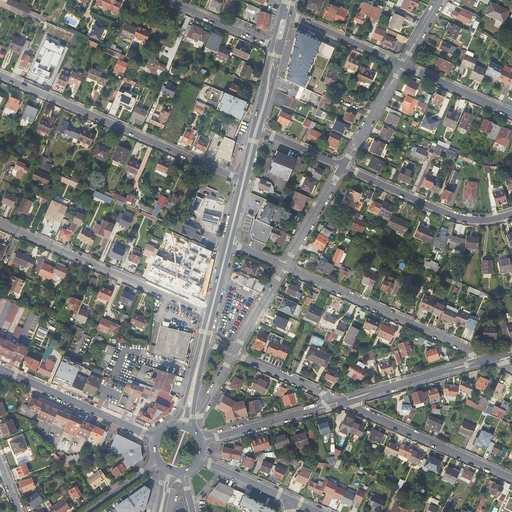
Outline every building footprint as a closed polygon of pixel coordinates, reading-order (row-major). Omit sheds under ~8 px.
[(20,3),(11,0),(7,0),(8,0),(6,4),(11,6),(17,9),(18,7),(20,3)] [(121,3),(112,0),(97,0),(96,4),(117,13),(121,3)] [(212,0),(210,5),(218,9),(222,0),(212,0)] [(226,0),(223,10),(233,14),(235,9),(232,7),(235,0),(226,0)] [(324,1),(320,0),(308,0),(306,6),(319,12),(324,1)] [(420,1),(416,0),(388,0),(388,1),(401,6),(400,8),(409,12),(411,7),(413,8),(414,5),(417,7),(420,1)] [(6,4),(0,1),(0,6),(9,10),(11,6),(6,4)] [(354,20),(363,24),(371,5),(365,3),(360,15),(357,14),(354,20)] [(509,11),(491,3),(487,14),(504,22),(509,11)] [(262,12),(263,10),(248,4),(246,7),(252,10),(251,11),(257,13),(254,22),(257,23),(256,27),(264,30),(267,28),(270,15),(262,12)] [(347,12),(329,4),(323,17),(337,23),(339,17),(344,19),(347,12)] [(376,8),(373,6),(369,15),(377,19),(382,7),(377,5),(376,8)] [(9,10),(22,16),(23,12),(17,9),(11,6),(9,10)] [(470,21),(474,13),(462,7),(457,19),(467,23),(468,21),(470,21)] [(404,18),(394,13),(389,26),(399,30),(404,18)] [(107,23),(97,19),(95,24),(94,23),(92,28),(90,32),(91,32),(89,37),(99,41),(104,28),(105,28),(107,23)] [(39,28),(45,30),(48,23),(46,22),(45,25),(41,24),(39,28)] [(456,40),(461,27),(450,22),(448,27),(449,28),(446,36),(456,40)] [(120,35),(132,41),(134,36),(137,29),(126,23),(120,35)] [(187,25),(184,34),(188,35),(187,37),(197,41),(196,44),(202,47),(208,33),(202,30),(202,29),(192,25),(192,26),(187,25)] [(137,29),(134,36),(138,38),(138,39),(142,41),(142,40),(147,42),(152,32),(138,26),(137,29)] [(205,47),(217,52),(219,46),(223,38),(211,33),(205,47)] [(291,82),(304,88),(310,76),(307,75),(317,54),(329,60),(335,48),(300,33),(298,34),(286,80),(291,82)] [(402,42),(404,36),(398,33),(397,36),(396,38),(400,40),(399,41),(402,42)] [(393,48),(396,40),(384,35),(381,43),(393,48)] [(13,48),(21,52),(22,48),(25,41),(13,36),(8,48),(12,50),(13,48)] [(57,45),(48,41),(49,39),(46,38),(30,73),(36,75),(37,73),(48,78),(50,73),(48,72),(50,66),(56,68),(62,55),(61,55),(64,49),(57,46),(57,45)] [(452,45),(443,41),(440,49),(448,52),(449,52),(450,52),(452,50),(450,49),(452,45)] [(116,46),(112,44),(109,49),(120,54),(125,56),(127,53),(122,51),(122,50),(116,47),(116,46)] [(238,44),(233,53),(246,59),(247,59),(249,59),(250,56),(248,55),(251,50),(238,44)] [(215,57),(226,62),(229,55),(231,52),(225,49),(226,48),(219,46),(217,52),(215,57)] [(466,54),(461,64),(473,69),(475,64),(478,59),(472,57),(474,54),(467,51),(466,54)] [(18,64),(28,69),(33,58),(23,54),(18,64)] [(123,61),(125,56),(120,54),(119,56),(112,73),(117,75),(119,70),(124,72),(128,63),(123,61)] [(345,66),(356,71),(360,62),(353,59),(354,57),(350,56),(345,66)] [(152,66),(164,71),(166,66),(157,62),(158,60),(151,57),(147,68),(151,69),(152,66)] [(449,73),(453,64),(439,57),(437,63),(441,65),(439,69),(449,73)] [(504,68),(491,62),(487,70),(485,74),(498,80),(499,78),(503,69),(504,68)] [(487,70),(475,64),(473,69),(470,77),(482,82),(485,74),(487,70)] [(240,75),(249,78),(253,69),(244,65),(240,75)] [(328,72),(324,82),(327,84),(332,86),(339,71),(329,67),(327,72),(328,72)] [(97,83),(103,86),(108,75),(91,68),(87,77),(98,82),(97,83)] [(365,71),(361,69),(356,79),(361,81),(360,85),(368,89),(370,84),(372,80),(375,74),(370,72),(370,73),(369,74),(365,72),(365,71)] [(511,81),(511,73),(503,69),(499,78),(511,84),(511,81)] [(65,87),(67,83),(71,73),(66,71),(64,76),(60,74),(56,83),(65,87)] [(73,90),(77,91),(84,75),(77,72),(77,74),(72,71),(71,73),(67,83),(72,86),(73,83),(75,84),(73,90)] [(113,96),(115,97),(123,80),(120,79),(113,96)] [(419,85),(411,80),(404,92),(413,96),(419,85)] [(293,85),(288,95),(299,100),(306,103),(312,91),(306,89),(304,88),(291,82),(291,84),(293,85)] [(228,92),(237,96),(241,87),(232,83),(228,92)] [(169,97),(172,99),(176,89),(172,87),(171,89),(165,86),(162,94),(166,96),(165,97),(168,98),(169,97)] [(233,117),(241,120),(245,111),(243,110),(247,103),(212,88),(211,91),(221,95),(221,94),(223,95),(219,104),(221,105),(219,111),(233,117)] [(130,109),(135,98),(131,97),(132,95),(124,92),(124,93),(119,91),(115,101),(127,106),(126,107),(130,109)] [(432,103),(440,107),(444,98),(436,94),(432,103)] [(295,110),(299,100),(288,95),(284,105),(295,110)] [(414,102),(416,99),(408,96),(403,106),(404,106),(402,111),(408,114),(411,108),(413,109),(416,103),(414,102)] [(4,112),(9,114),(11,110),(16,112),(19,105),(18,104),(19,101),(11,97),(4,112)] [(425,109),(427,105),(419,101),(417,105),(425,109)] [(194,110),(201,113),(204,107),(197,103),(194,110)] [(21,118),(33,123),(39,110),(26,104),(21,118)] [(132,117),(142,121),(146,111),(136,107),(132,117)] [(170,110),(169,110),(170,108),(168,107),(167,109),(163,107),(159,116),(154,113),(152,117),(149,123),(163,129),(171,110),(170,110)] [(324,119),(327,113),(320,109),(317,108),(314,115),(315,115),(315,114),(324,119)] [(396,127),(401,114),(392,109),(386,122),(396,127)] [(347,111),(343,120),(352,124),(356,114),(347,111)] [(292,116),(282,112),(278,121),(287,125),(292,116)] [(454,129),(459,118),(451,115),(451,113),(448,112),(443,123),(449,126),(454,129)] [(468,130),(474,117),(465,113),(459,125),(461,126),(460,130),(467,133),(468,130)] [(233,117),(224,137),(233,141),(242,121),(241,120),(233,117)] [(422,126),(433,131),(434,127),(437,128),(441,120),(438,119),(436,121),(426,117),(422,126)] [(36,132),(48,137),(55,121),(50,119),(48,124),(40,121),(36,132)] [(487,137),(495,140),(497,138),(499,132),(501,127),(484,119),(480,129),(489,134),(487,137)] [(74,138),(77,140),(81,130),(77,128),(77,129),(68,126),(68,124),(69,123),(63,120),(60,127),(61,128),(59,133),(68,137),(68,136),(74,138)] [(348,131),(350,126),(337,120),(332,129),(343,134),(345,129),(348,131)] [(308,138),(317,143),(321,133),(312,129),(316,123),(311,121),(308,128),(311,129),(308,138)] [(390,140),(394,130),(385,125),(380,135),(390,140)] [(510,131),(501,127),(499,132),(497,138),(509,143),(511,134),(511,133),(509,132),(510,131)] [(96,134),(82,128),(81,130),(77,140),(91,146),(96,134)] [(197,136),(194,135),(195,135),(191,133),(186,131),(182,142),(190,146),(190,145),(192,146),(197,136)] [(197,136),(192,146),(196,147),(195,148),(204,151),(208,144),(201,140),(202,138),(200,137),(201,135),(198,133),(197,136)] [(340,138),(331,134),(326,144),(330,146),(329,147),(333,149),(334,148),(336,148),(340,138)] [(233,141),(224,137),(216,155),(230,161),(235,142),(233,141)] [(382,157),(388,145),(375,139),(370,151),(382,157)] [(428,155),(431,157),(434,150),(436,147),(432,145),(431,148),(428,147),(427,150),(418,146),(413,156),(425,162),(428,155)] [(93,156),(105,161),(110,149),(105,148),(105,149),(98,146),(93,156)] [(130,151),(118,146),(112,159),(114,160),(112,164),(117,166),(119,162),(124,164),(130,151)] [(3,161),(6,162),(9,154),(3,151),(0,149),(0,152),(6,155),(3,161)] [(270,173),(288,180),(293,169),(297,160),(278,152),(276,159),(275,158),(272,164),(273,165),(270,173)] [(381,171),(385,161),(373,156),(368,166),(381,171)] [(48,159),(43,157),(38,166),(44,168),(46,164),(48,159)] [(302,159),(298,157),(297,160),(293,169),(300,172),(303,164),(300,163),(302,159)] [(20,161),(33,167),(34,165),(24,160),(21,159),(20,161)] [(170,163),(166,162),(163,161),(159,159),(155,169),(166,174),(170,163)] [(124,170),(136,175),(140,166),(133,163),(133,162),(129,160),(124,170)] [(24,167),(26,164),(17,161),(14,168),(18,170),(15,177),(21,180),(24,173),(26,174),(28,169),(24,167)] [(436,177),(441,167),(436,165),(434,166),(432,172),(433,173),(432,176),(427,173),(422,185),(431,189),(435,180),(436,177)] [(324,171),(318,167),(316,171),(314,169),(312,173),(314,174),(313,177),(319,180),(324,171)] [(415,173),(403,167),(398,179),(401,180),(401,181),(403,182),(403,181),(410,184),(415,173)] [(451,174),(453,175),(450,183),(454,185),(460,172),(453,169),(451,174)] [(32,179),(46,185),(50,176),(36,170),(32,179)] [(72,174),(70,180),(75,182),(78,183),(78,184),(80,178),(72,174)] [(316,180),(307,176),(306,178),(303,186),(301,189),(313,194),(316,186),(314,185),(316,180)] [(442,180),(436,177),(435,180),(431,189),(430,190),(439,193),(443,184),(440,183),(442,180)] [(268,191),(271,183),(262,179),(259,188),(268,191)] [(478,183),(468,181),(465,198),(475,199),(478,183)] [(361,194),(352,189),(348,199),(345,198),(343,203),(354,208),(361,194)] [(366,201),(369,203),(374,192),(371,190),(366,201)] [(454,194),(445,190),(441,198),(450,202),(454,194)] [(507,202),(505,193),(504,190),(493,193),(496,205),(507,202)] [(94,194),(111,201),(112,198),(110,197),(104,195),(95,191),(94,194)] [(301,211),(307,197),(296,191),(290,206),(301,211)] [(6,192),(2,202),(13,207),(17,197),(6,192)] [(126,198),(114,193),(112,198),(117,200),(124,203),(126,198)] [(167,204),(176,208),(181,197),(178,196),(173,194),(173,196),(171,195),(167,204)] [(40,204),(44,206),(48,197),(43,195),(40,204)] [(137,199),(128,195),(126,198),(124,203),(127,205),(134,208),(138,200),(136,199),(137,199)] [(196,195),(190,209),(197,211),(203,198),(196,195)] [(157,205),(156,204),(155,207),(154,209),(152,216),(158,218),(158,217),(155,215),(160,205),(163,207),(167,198),(161,196),(157,205)] [(17,211),(27,215),(32,202),(23,198),(17,211)] [(269,225),(279,206),(278,205),(264,199),(255,219),(263,222),(269,225)] [(60,223),(67,207),(51,200),(44,218),(49,220),(51,221),(52,219),(54,220),(60,223)] [(369,211),(378,215),(379,212),(382,205),(374,200),(369,211)] [(379,212),(390,217),(392,215),(395,207),(392,205),(389,204),(389,202),(384,200),(382,205),(379,212)] [(154,209),(140,203),(138,210),(142,211),(152,216),(154,209)] [(350,214),(358,218),(360,214),(352,211),(353,209),(345,206),(344,209),(340,207),(339,209),(349,214),(350,214)] [(152,223),(155,224),(158,218),(152,216),(142,211),(141,214),(154,220),(152,223)] [(77,224),(80,225),(85,215),(77,212),(70,228),(67,227),(66,230),(62,228),(58,237),(68,241),(71,232),(73,233),(76,226),(77,224)] [(210,224),(218,226),(220,218),(211,216),(202,213),(200,222),(210,224)] [(128,229),(133,219),(123,215),(118,225),(122,227),(122,226),(128,229)] [(410,223),(392,215),(390,217),(387,225),(405,234),(410,223)] [(254,218),(250,232),(252,238),(266,244),(270,235),(272,230),(273,227),(269,225),(255,219),(254,218)] [(351,227),(362,232),(366,223),(356,219),(351,227)] [(115,224),(103,220),(101,224),(97,233),(105,237),(104,238),(108,240),(115,224)] [(97,233),(101,224),(96,222),(91,232),(97,234),(97,233)] [(180,232),(200,241),(202,237),(200,229),(185,223),(184,224),(180,232)] [(328,226),(345,234),(347,231),(329,223),(328,226)] [(420,225),(415,236),(431,243),(435,232),(420,225)] [(286,237),(288,234),(281,231),(280,232),(278,231),(278,229),(273,227),(272,230),(270,235),(278,238),(276,242),(282,245),(284,241),(284,240),(286,237)] [(88,243),(92,245),(97,234),(91,232),(83,228),(79,237),(84,240),(84,241),(88,243)] [(319,248),(322,250),(329,239),(328,238),(332,232),(324,228),(315,243),(313,242),(311,246),(317,250),(319,248)] [(148,276),(199,298),(213,252),(168,230),(148,276)] [(439,238),(437,237),(433,245),(443,250),(449,237),(446,235),(441,233),(439,238)] [(466,239),(452,235),(449,247),(461,250),(460,255),(464,256),(465,250),(466,239)] [(471,235),(466,235),(466,239),(465,250),(479,251),(479,237),(471,236),(471,235)] [(148,262),(152,264),(155,257),(155,256),(157,250),(153,248),(154,247),(147,244),(142,254),(149,257),(147,261),(148,262)] [(329,260),(328,262),(333,265),(340,268),(341,266),(345,259),(341,257),(346,247),(341,245),(340,245),(338,249),(332,261),(329,260)] [(120,261),(125,252),(113,247),(109,256),(120,261)] [(129,260),(138,264),(140,257),(138,256),(140,252),(136,250),(137,248),(135,247),(129,260)] [(17,251),(13,262),(27,268),(31,257),(17,251)] [(44,263),(45,259),(41,257),(35,270),(35,271),(37,271),(36,273),(33,281),(35,282),(38,274),(44,263)] [(500,258),(501,273),(511,272),(510,257),(500,258)] [(329,274),(333,265),(328,262),(321,259),(317,269),(329,274)] [(258,267),(245,261),(242,270),(254,275),(258,267)] [(430,263),(426,261),(424,266),(435,271),(441,274),(443,269),(437,266),(438,264),(431,261),(430,263)] [(492,261),(482,261),(483,273),(492,273),(492,261)] [(55,268),(44,263),(38,274),(50,280),(51,278),(55,268)] [(68,269),(57,264),(55,268),(51,278),(56,280),(57,276),(64,279),(68,269)] [(348,269),(341,266),(340,268),(339,272),(347,276),(349,271),(347,271),(348,269)] [(367,289),(371,290),(378,276),(366,270),(361,282),(369,285),(367,289)] [(259,283),(241,275),(237,283),(244,286),(242,289),(249,292),(250,289),(255,291),(259,283)] [(8,286),(5,288),(7,294),(14,292),(19,294),(22,285),(23,285),(25,281),(14,276),(11,282),(10,285),(9,285),(9,284),(8,286)] [(411,279),(405,276),(401,286),(400,287),(407,290),(416,295),(417,295),(420,288),(410,283),(411,279)] [(96,279),(92,277),(87,287),(92,289),(96,279)] [(396,279),(390,277),(387,281),(385,280),(381,288),(385,290),(384,291),(389,293),(395,281),(396,279)] [(290,283),(286,292),(292,295),(292,297),(295,298),(300,288),(290,283)] [(392,294),(396,296),(400,287),(401,286),(397,284),(392,294)] [(480,291),(469,286),(467,290),(478,295),(480,291)] [(97,296),(109,301),(113,292),(101,287),(97,296)] [(416,295),(407,290),(405,294),(405,295),(414,299),(416,295)] [(131,294),(123,291),(119,301),(127,304),(131,294)] [(74,311),(77,312),(81,302),(68,296),(66,301),(74,305),(72,309),(74,311)] [(419,307),(430,312),(435,301),(424,296),(419,307)] [(293,315),(297,304),(284,299),(282,302),(283,303),(280,309),(293,315)] [(430,312),(442,317),(446,307),(435,301),(430,312)] [(449,321),(453,323),(460,307),(448,302),(446,307),(442,317),(449,320),(449,321)] [(6,321),(12,323),(20,306),(14,303),(6,321)] [(323,311),(309,305),(309,306),(303,319),(316,325),(319,319),(321,315),(323,311)] [(76,319),(85,324),(90,312),(81,308),(76,319)] [(456,323),(465,326),(469,317),(470,315),(462,311),(456,323)] [(121,321),(126,323),(130,316),(124,313),(121,321)] [(130,323),(145,329),(149,320),(134,313),(130,323)] [(322,324),(333,329),(337,319),(326,314),(322,324)] [(120,326),(101,317),(93,337),(103,342),(104,339),(98,336),(100,331),(107,334),(108,330),(112,332),(113,331),(117,333),(120,326)] [(469,317),(465,326),(474,330),(477,321),(469,317)] [(380,324),(367,318),(363,328),(370,331),(372,328),(378,330),(380,324)] [(505,339),(510,337),(507,327),(505,318),(500,319),(505,339)] [(333,335),(331,334),(328,339),(328,341),(339,346),(340,344),(340,343),(332,339),(333,338),(337,339),(339,335),(343,337),(348,327),(339,323),(333,335)] [(391,329),(383,325),(378,335),(391,342),(397,330),(392,327),(391,329)] [(13,337),(18,340),(23,328),(18,326),(13,337)] [(352,344),(349,350),(352,351),(354,348),(357,341),(354,340),(359,330),(351,327),(345,341),(352,344)] [(154,354),(182,361),(188,335),(160,328),(154,354)] [(483,339),(497,339),(497,328),(484,328),(483,339)] [(276,355),(286,359),(290,348),(281,344),(284,338),(271,332),(269,336),(262,332),(261,333),(268,336),(267,339),(267,340),(271,341),(266,352),(276,357),(276,355)] [(264,345),(267,340),(267,339),(268,336),(261,333),(259,337),(258,337),(256,341),(257,341),(254,346),(261,350),(263,345),(264,345)] [(0,354),(10,359),(16,345),(5,339),(5,340),(0,350),(0,354)] [(412,354),(408,341),(402,343),(398,344),(402,357),(412,354)] [(16,361),(22,363),(24,357),(27,350),(28,348),(17,343),(16,345),(10,359),(15,361),(16,361)] [(105,353),(112,356),(113,354),(116,347),(109,344),(105,353)] [(48,346),(45,352),(49,354),(51,355),(54,349),(48,346)] [(326,368),(331,356),(311,347),(306,359),(326,368)] [(436,349),(426,352),(429,361),(439,358),(436,349)] [(30,351),(27,350),(24,357),(25,358),(22,365),(35,370),(39,362),(27,356),(30,351)] [(398,350),(393,352),(393,353),(394,354),(398,365),(402,364),(398,350)] [(71,386),(80,366),(63,358),(54,379),(71,386)] [(46,365),(41,363),(38,371),(49,376),(54,365),(55,363),(48,360),(46,365)] [(390,362),(379,365),(382,375),(394,372),(392,366),(391,366),(390,362)] [(356,365),(352,363),(348,369),(350,371),(348,374),(352,377),(351,377),(356,380),(358,377),(362,379),(366,372),(363,369),(356,365)] [(71,386),(83,391),(92,371),(80,366),(71,386)] [(83,391),(94,396),(103,378),(106,369),(104,368),(103,372),(93,368),(92,371),(83,391)] [(155,382),(153,388),(156,389),(159,390),(162,391),(167,392),(171,393),(177,376),(155,368),(152,379),(152,380),(152,381),(153,381),(154,382),(155,382)] [(339,374),(328,369),(324,378),(335,383),(339,374)] [(239,392),(244,382),(235,377),(230,387),(239,392)] [(481,377),(474,391),(479,393),(481,388),(485,390),(489,381),(481,377)] [(269,384),(258,378),(252,388),(264,394),(269,384)] [(475,382),(469,380),(469,382),(466,381),(461,380),(459,386),(458,389),(469,394),(475,382)] [(131,383),(130,385),(127,383),(126,387),(124,391),(128,393),(128,392),(134,395),(140,397),(140,396),(144,388),(141,387),(132,383),(131,383)] [(448,395),(457,396),(458,389),(459,386),(455,386),(449,385),(449,384),(444,384),(444,391),(448,391),(448,395)] [(152,387),(145,385),(144,388),(140,396),(147,400),(152,387)] [(147,400),(151,401),(156,389),(153,388),(152,387),(147,400)] [(286,389),(281,387),(277,395),(280,396),(281,393),(284,394),(286,389)] [(437,387),(428,390),(428,391),(430,398),(430,400),(440,397),(437,387)] [(156,389),(151,401),(154,402),(157,397),(159,390),(156,389)] [(425,400),(430,398),(428,391),(423,393),(422,391),(412,394),(415,404),(417,407),(424,405),(423,402),(425,401),(425,400)] [(171,403),(174,395),(171,393),(167,392),(164,400),(160,398),(157,404),(169,409),(171,403)] [(293,393),(283,396),(286,406),(296,403),(296,402),(298,402),(296,393),(293,394),(293,393)] [(15,403),(17,398),(8,394),(5,399),(15,403)] [(403,420),(405,421),(407,417),(410,411),(411,408),(412,407),(411,405),(409,396),(408,395),(404,396),(405,402),(402,402),(402,414),(404,414),(405,416),(403,420)] [(243,398),(237,402),(226,396),(218,408),(226,413),(226,415),(228,420),(247,414),(243,398)] [(489,400),(482,397),(478,404),(483,406),(487,408),(489,403),(488,402),(489,400)] [(39,413),(37,418),(44,404),(32,398),(28,408),(33,410),(39,413)] [(467,399),(465,403),(483,411),(485,412),(486,409),(472,403),(473,402),(467,399)] [(261,412),(257,400),(247,403),(251,415),(261,412)] [(146,413),(140,411),(136,419),(150,425),(151,422),(156,422),(160,419),(167,413),(169,409),(157,404),(156,403),(153,409),(151,408),(149,407),(147,412),(146,412),(146,413)] [(37,418),(52,425),(53,422),(58,411),(44,404),(37,418)] [(498,415),(497,417),(501,419),(502,420),(505,413),(506,410),(494,405),(493,407),(488,405),(485,412),(488,413),(491,415),(493,412),(498,415)] [(71,416),(59,410),(58,411),(53,422),(65,428),(71,416)] [(63,432),(75,437),(76,434),(82,421),(71,416),(65,428),(63,432)] [(346,416),(343,423),(342,424),(340,425),(339,427),(340,429),(339,430),(348,435),(349,433),(350,431),(352,427),(351,427),(354,420),(346,416)] [(444,422),(430,416),(425,426),(435,430),(439,432),(444,422)] [(37,420),(51,426),(52,425),(37,418),(37,420)] [(0,424),(0,427),(4,437),(18,432),(13,420),(0,424)] [(327,420),(317,423),(321,435),(331,433),(327,420)] [(86,422),(82,421),(76,434),(88,439),(89,437),(94,426),(89,424),(86,423),(86,422)] [(476,426),(464,421),(459,431),(464,433),(467,434),(466,436),(471,438),(475,429),(476,426)] [(365,427),(354,422),(352,427),(350,431),(361,436),(365,427)] [(104,431),(94,426),(89,437),(99,441),(104,431)] [(483,445),(488,447),(491,441),(494,434),(482,429),(478,436),(476,436),(473,443),(478,446),(478,444),(483,446),(483,445)] [(387,436),(375,430),(373,434),(371,433),(369,438),(384,444),(387,436)] [(297,447),(309,444),(306,432),(294,436),(297,447)] [(274,438),(277,448),(290,445),(287,434),(274,438)] [(111,452),(111,456),(121,454),(125,459),(129,467),(141,458),(141,457),(141,456),(140,456),(140,455),(140,454),(140,453),(139,452),(139,451),(140,451),(140,450),(140,449),(140,448),(140,447),(117,436),(112,448),(112,447),(111,450),(112,450),(111,452)] [(266,436),(260,438),(261,442),(253,445),(255,451),(270,447),(266,436)] [(23,455),(22,451),(27,449),(22,437),(9,442),(16,458),(23,455)] [(487,450),(505,458),(508,449),(491,441),(488,447),(487,450)] [(396,445),(388,442),(384,451),(396,456),(397,453),(400,446),(396,444),(396,445)] [(397,453),(409,458),(413,451),(413,449),(405,446),(406,444),(402,442),(397,453)] [(234,449),(223,447),(222,457),(239,460),(242,446),(235,445),(234,449)] [(420,453),(413,451),(409,458),(408,460),(418,465),(418,464),(421,466),(421,465),(424,458),(425,455),(423,454),(423,453),(420,452),(420,453)] [(63,463),(64,464),(68,463),(77,461),(80,456),(77,455),(76,457),(74,455),(73,457),(70,456),(69,457),(66,456),(63,463)] [(245,455),(242,464),(251,468),(255,460),(245,455)] [(261,455),(259,460),(258,461),(262,463),(259,469),(270,474),(274,465),(263,460),(265,456),(261,455)] [(435,472),(435,473),(437,473),(438,471),(437,471),(441,463),(442,461),(441,460),(441,461),(434,458),(434,457),(432,457),(430,456),(431,456),(429,455),(428,457),(427,460),(424,458),(421,465),(423,466),(422,467),(424,468),(425,467),(435,472)] [(125,471),(130,467),(129,467),(125,459),(120,463),(121,464),(111,470),(116,477),(126,471),(125,471)] [(30,474),(26,464),(16,467),(20,477),(30,474)] [(278,467),(274,465),(270,474),(283,480),(287,471),(283,469),(283,467),(279,465),(278,467)] [(312,471),(303,467),(297,480),(306,484),(312,471)] [(460,472),(453,469),(448,467),(443,479),(455,484),(458,477),(460,472)] [(471,480),(474,482),(477,475),(474,473),(462,467),(461,470),(460,472),(458,477),(470,482),(471,480)] [(106,478),(100,470),(97,473),(87,480),(93,490),(97,487),(97,485),(100,484),(103,481),(106,478)] [(378,480),(379,478),(373,475),(370,484),(371,484),(374,479),(378,480)] [(399,482),(387,477),(385,481),(397,486),(399,482)] [(35,487),(32,478),(20,483),(24,492),(35,487)] [(307,488),(322,494),(323,492),(326,484),(319,481),(318,484),(310,481),(307,488)] [(328,481),(326,484),(323,492),(332,496),(337,487),(337,485),(328,481)] [(228,502),(237,506),(243,493),(220,482),(213,489),(209,494),(209,495),(207,498),(222,505),(222,504),(226,506),(228,502)] [(502,487),(493,483),(489,491),(489,492),(498,496),(502,487)] [(144,487),(142,484),(130,492),(132,496),(117,507),(120,511),(143,511),(144,508),(147,499),(149,491),(147,489),(144,487)] [(76,497),(77,498),(82,496),(76,486),(68,491),(73,499),(76,497)] [(396,495),(400,487),(397,486),(389,504),(394,506),(391,511),(401,511),(402,511),(404,511),(411,511),(413,508),(398,501),(400,497),(396,495)] [(346,491),(337,487),(332,496),(332,498),(335,499),(336,498),(341,501),(346,492),(346,491)] [(455,490),(453,489),(444,507),(446,508),(448,509),(453,497),(452,496),(455,490)] [(511,511),(511,490),(509,489),(505,498),(502,505),(498,511),(511,511)] [(355,496),(354,499),(361,502),(365,493),(358,490),(355,496)] [(42,500),(37,492),(27,499),(33,507),(42,500)] [(355,496),(346,492),(341,501),(341,503),(344,504),(345,503),(351,506),(354,499),(355,496)] [(249,495),(243,493),(237,506),(237,507),(247,511),(275,511),(276,510),(275,510),(276,509),(272,507),(272,508),(256,501),(257,500),(249,497),(249,495)] [(381,511),(386,502),(373,495),(369,504),(376,507),(374,510),(377,511),(381,511)] [(53,507),(50,509),(50,510),(51,511),(65,511),(70,508),(64,499),(53,507)] [(45,511),(50,510),(50,509),(46,504),(45,502),(40,505),(42,510),(36,511),(45,511)]
